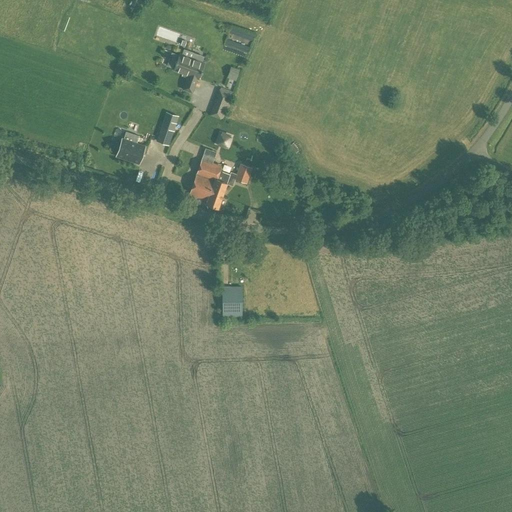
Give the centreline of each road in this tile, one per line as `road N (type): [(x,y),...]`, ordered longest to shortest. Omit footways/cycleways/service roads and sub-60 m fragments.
road 1 (unclassified): [(373,220),(261,230),(195,218),(0,156)]
road 2 (unclassified): [(373,220),(422,195),(473,154)]
